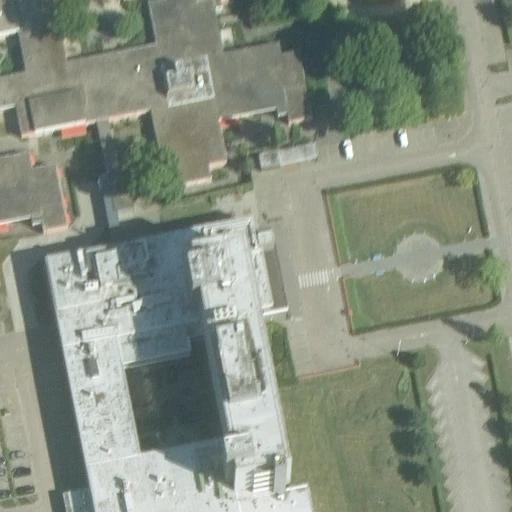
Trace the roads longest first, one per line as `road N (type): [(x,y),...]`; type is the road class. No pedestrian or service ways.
road 1 (residential): [(490,148),(311,182)]
road 2 (residential): [(311,182),(345,353)]
road 3 (residential): [(345,353),(511,319)]
road 4 (residential): [(490,148),(463,0)]
